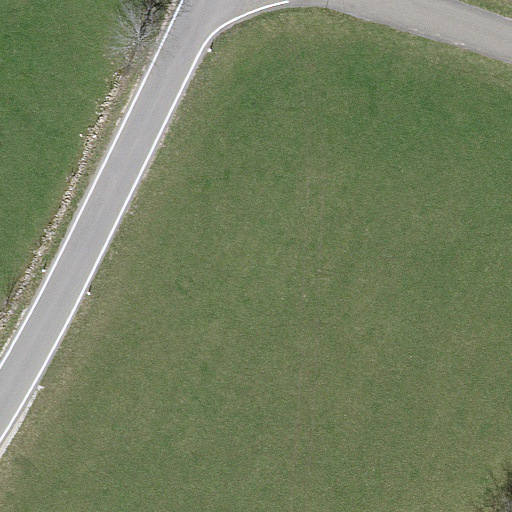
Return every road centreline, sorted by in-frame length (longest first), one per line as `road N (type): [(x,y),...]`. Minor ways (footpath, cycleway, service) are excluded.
road 1 (unclassified): [(202,0),(28,357),(0,399)]
road 2 (track): [(371,0),(511,46)]
